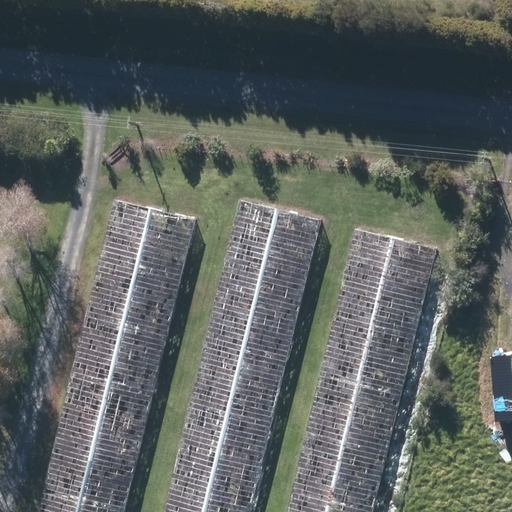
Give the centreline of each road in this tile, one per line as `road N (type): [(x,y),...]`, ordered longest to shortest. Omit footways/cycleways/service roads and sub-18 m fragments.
road 1 (unclassified): [(511,116),(0,62)]
road 2 (track): [(103,71),(6,511)]
